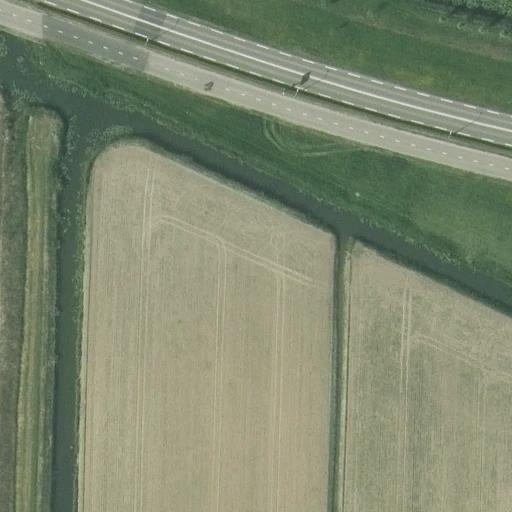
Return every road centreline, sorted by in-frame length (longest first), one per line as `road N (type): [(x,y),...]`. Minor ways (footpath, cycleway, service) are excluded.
road 1 (unclassified): [(511,170),(365,135),(0,10)]
road 2 (secondary): [(511,132),(75,0)]
